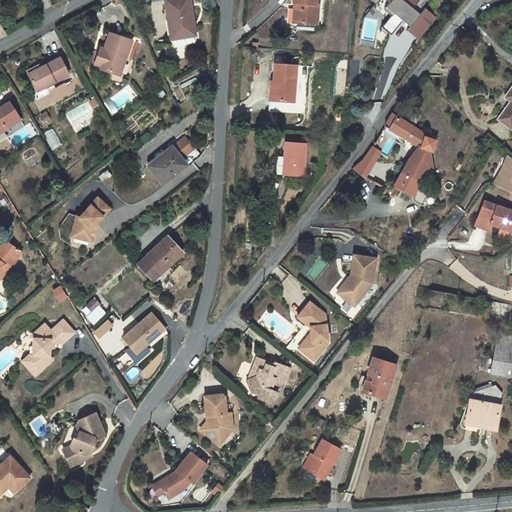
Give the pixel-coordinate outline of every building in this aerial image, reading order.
[(190,0),(166,0),(169,21),(172,21),(174,38),(196,35),(190,0)] [(317,4),(317,0),(294,0),(294,3),(295,3),(299,3),(297,23),(315,24),(318,24),(319,5),(317,4)] [(413,9),(418,13),(422,7),(421,6),(424,2),(425,3),(428,0),(387,0),(390,2),(397,8),(393,13),(381,28),(391,36),(403,21),(413,9)] [(386,7),(393,13),(397,8),(390,2),(386,7)] [(413,9),(403,21),(410,27),(420,15),(418,13),(413,9)] [(407,31),(418,39),(435,18),(425,9),(420,15),(410,27),(407,31)] [(121,75),(133,41),(111,33),(105,49),(101,47),(95,63),(103,66),(102,69),(120,75),(121,75)] [(186,44),(197,42),(196,35),(174,38),(170,39),(172,46),(165,47),(168,60),(188,56),(186,44)] [(30,77),(38,92),(68,76),(70,76),(61,58),(60,59),(43,67),(45,70),(30,77)] [(275,65),(274,82),(271,81),(271,87),(277,88),(276,101),(295,102),(297,66),(275,65)] [(34,99),(40,111),(84,90),(78,78),(34,99)] [(511,129),(511,127),(511,88),(505,98),(511,102),(499,120),(511,129)] [(95,110),(100,107),(96,99),(91,102),(95,110)] [(0,135),(22,121),(10,103),(0,109),(0,135)] [(436,140),(426,137),(426,135),(393,114),(385,127),(419,147),(407,162),(395,186),(414,196),(427,172),(435,174),(431,153),(432,153),(436,140)] [(390,134),(384,130),(372,148),(379,152),(390,134)] [(173,147),(148,166),(164,185),(188,166),(182,159),(195,149),(186,138),(173,147)] [(286,143),(285,159),(284,175),(292,176),(305,176),(307,145),(286,143)] [(372,148),(364,159),(353,168),(366,177),(380,153),(379,152),(372,148)] [(494,185),(511,192),(511,163),(508,161),(507,160),(503,171),(493,184),(494,185)] [(110,209),(98,198),(80,218),(76,217),(71,238),(92,243),(95,231),(92,229),(97,224),(110,209)] [(511,211),(485,203),(481,212),(495,217),(492,225),(511,231),(511,211)] [(476,226),(490,231),(492,225),(495,217),(481,212),(476,226)] [(169,237),(139,265),(154,281),(184,253),(169,237)] [(0,278),(2,276),(5,278),(22,253),(5,241),(0,248),(0,278)] [(376,259),(354,256),(351,275),(350,276),(353,278),(340,296),(347,301),(350,298),(357,304),(372,285),(376,259)] [(240,278),(233,276),(231,282),(238,285),(240,278)] [(340,296),(353,278),(350,276),(336,293),(340,296)] [(354,307),(357,304),(350,298),(347,301),(354,307)] [(87,306),(91,311),(99,304),(95,299),(87,306)] [(314,362),(328,345),(325,316),(309,303),(298,318),(310,328),(314,328),(314,334),(310,334),(305,341),(309,344),(302,353),(314,362)] [(101,313),(98,309),(90,315),(93,320),(101,313)] [(152,312),(124,338),(132,346),(136,352),(151,338),(153,340),(166,328),(152,312)] [(454,348),(460,317),(455,316),(449,347),(454,348)] [(30,353),(23,360),(36,374),(53,358),(50,355),(51,346),(51,341),(55,342),(63,342),(75,331),(63,318),(51,330),(45,323),(38,329),(38,334),(33,337),(33,345),(33,353),(30,353)] [(91,330),(96,337),(112,326),(107,319),(91,330)] [(511,333),(499,331),(496,348),(511,351),(511,333)] [(309,344),(305,341),(298,350),(302,353),(309,344)] [(136,352),(132,346),(124,353),(134,364),(141,358),(136,352)] [(511,351),(496,348),(491,373),(511,376),(511,351)] [(385,399),(392,377),(396,365),(373,358),(363,392),(385,399)] [(265,363),(256,360),(252,370),(258,372),(256,378),(247,382),(245,383),(251,394),(259,397),(258,400),(271,405),(274,403),(277,395),(270,392),(274,382),(283,386),(289,370),(275,365),(274,367),(273,369),(267,367),(265,363)] [(252,370),(247,382),(256,378),(258,372),(252,370)] [(495,386),(479,392),(502,395),(502,393),(495,386)] [(495,429),(502,395),(479,392),(472,394),(471,399),(466,423),(486,427),(495,429)] [(222,396),(204,398),(207,417),(209,417),(210,422),(207,423),(200,431),(216,443),(224,433),(228,436),(233,430),(231,415),(226,415),(224,398),(222,396)] [(461,422),(461,425),(466,432),(484,435),(486,427),(466,423),(471,399),(467,398),(461,422)] [(74,448),(66,453),(75,469),(88,462),(90,456),(91,455),(93,451),(97,440),(105,436),(106,433),(96,412),(80,419),(78,424),(81,430),(78,437),(75,436),(72,444),(74,448)] [(228,436),(224,433),(216,443),(220,447),(228,436)] [(314,457),(306,470),(324,480),(340,450),(323,440),(314,457)] [(64,449),(66,453),(74,448),(72,444),(64,449)] [(90,456),(88,462),(96,453),(93,451),(90,456)] [(207,466),(191,453),(176,472),(177,473),(171,476),(170,476),(158,483),(163,492),(167,500),(176,494),(182,488),(184,490),(191,482),(193,484),(207,466)] [(311,455),(304,469),(306,470),(314,457),(311,455)] [(0,495),(9,488),(13,484),(18,490),(30,479),(11,457),(0,467),(0,495)] [(163,492),(158,483),(151,487),(156,496),(163,492)] [(13,484),(9,488),(14,493),(18,490),(13,484)]
